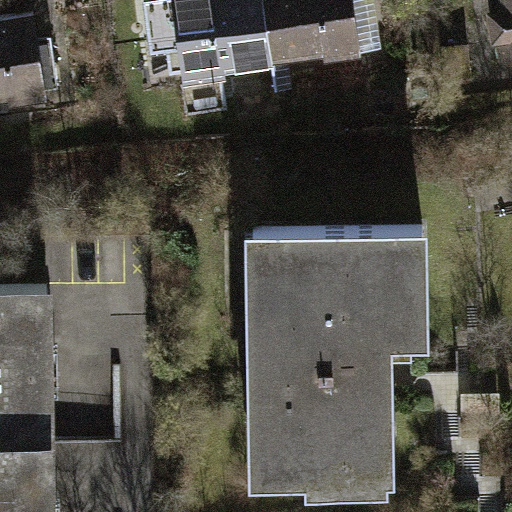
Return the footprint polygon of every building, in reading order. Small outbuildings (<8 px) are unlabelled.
[(223,59),(271,53),(264,0),(138,0),(144,46),(167,43),(170,68),(223,61),(223,59)] [(264,0),(271,53),(372,40),(367,0),(264,0)] [(489,7),(496,54),(511,51),(511,0),(504,0),(505,5),(489,7)] [(0,90),(57,84),(52,48),(38,50),(33,9),(0,12),(0,90)] [(253,327),(253,474),(390,474),(389,356),(380,356),(380,333),(422,332),(421,223),(260,224),(260,327),(253,327)] [(0,438),(46,438),(46,284),(0,284),(0,438)] [(0,511),(46,511),(46,438),(0,438),(0,511)]
